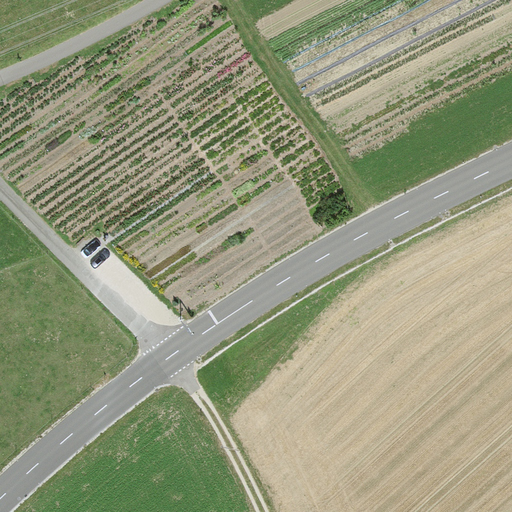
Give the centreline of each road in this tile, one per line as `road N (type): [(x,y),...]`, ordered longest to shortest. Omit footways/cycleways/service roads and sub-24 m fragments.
road 1 (tertiary): [(511,160),(296,273),(164,358)]
road 2 (residential): [(0,189),(164,358)]
road 3 (tertiary): [(164,358),(0,493)]
road 4 (track): [(254,511),(224,441),(164,358)]
road 5 (track): [(157,0),(0,78)]
